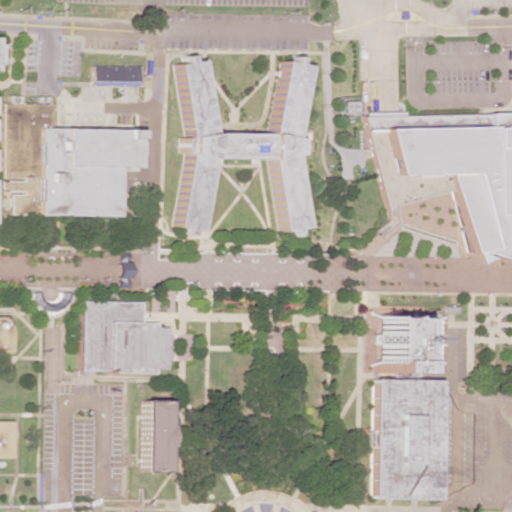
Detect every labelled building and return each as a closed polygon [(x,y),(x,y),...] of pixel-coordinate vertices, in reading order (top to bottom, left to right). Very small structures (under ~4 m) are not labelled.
[(287,62),(288,55),(295,56),(293,64),(302,65),(289,137),(295,139),(294,153),(288,154),(300,227),(290,229),(291,234),(285,235),(284,230),(275,231),(263,158),(261,159),(206,158),(193,230),(183,229),(182,235),(177,234),(178,228),(168,226),(181,153),(175,152),(177,137),(181,135),(169,63),(179,61),(178,55),(184,54),(185,60),(194,59),(206,131),(264,132),(277,61),(287,62)] [(89,68),(137,69),(136,85),(88,84),(89,68)] [(337,97),(337,116),(359,116),(358,97),(337,97)] [(114,216),(44,215),(8,215),(8,194),(20,194),(20,191),(0,191),(0,181),(20,181),(20,178),(0,177),(0,103),(50,104),(49,128),(56,128),(56,125),(134,126),(133,167),(115,166),(114,196),(114,216)] [(359,116),(511,113),(511,252),(501,252),(501,260),(473,252),(465,253),(445,174),(427,174),(426,176),(403,176),(403,174),(390,175),(378,131),(363,131),(359,116)] [(67,293),(56,293),(56,300),(42,301),(42,293),(31,293),(31,314),(68,314),(67,293)] [(106,371),(76,370),(77,301),(137,302),(137,322),(151,322),(151,327),(162,327),(163,336),(163,348),(163,360),(161,369),(151,369),(151,373),(106,373),(106,371)] [(433,326),(433,361),(405,361),(404,361),(404,374),(375,374),(375,361),(373,361),(373,317),(376,317),(376,313),(404,313),(404,317),(407,317),(407,325),(433,326)] [(9,330),(9,351),(5,353),(2,354),(0,354),(0,317),(4,317),(6,322),(9,330)] [(482,367),(483,354),(472,353),(471,366),(482,367)] [(412,372),(412,380),(433,380),(432,500),(366,499),(368,379),(390,379),(390,374),(404,374),(404,372),(412,372)] [(164,426),(169,426),(169,446),(164,446),(164,447),(163,447),(162,471),(138,471),(139,401),(163,401),(163,426),(164,426)]
